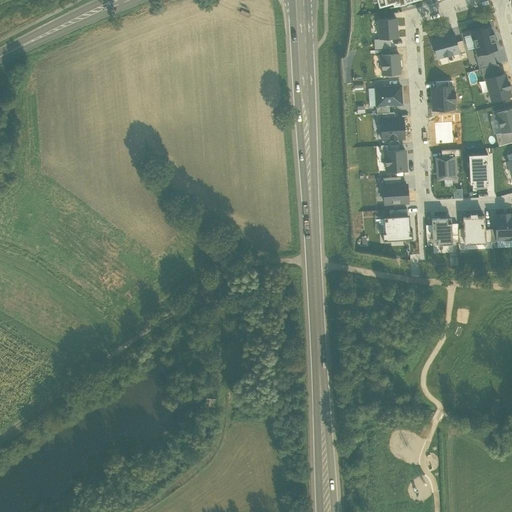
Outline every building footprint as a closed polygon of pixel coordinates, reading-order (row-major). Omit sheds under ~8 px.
[(424,0),(372,0),(376,13),(389,9),(389,12),(425,3),(424,0)] [(397,20),(379,20),(380,39),(398,39),(397,20)] [(470,33),(477,57),(498,51),(492,28),(470,33)] [(455,33),(432,39),(437,60),(460,54),(455,33)] [(400,54),(381,55),(382,75),(401,74),(400,54)] [(485,79),(491,103),(511,98),(505,74),(485,79)] [(401,86),(375,87),(376,107),(403,105),(401,86)] [(454,86),(430,88),(432,109),(456,108),(454,86)] [(511,129),(511,108),(496,113),(502,132),(511,129)] [(404,118),(380,119),(382,141),(405,140),(404,118)] [(511,141),(511,132),(497,133),(497,141),(511,141)] [(407,150),(384,151),(386,171),(408,170),(407,150)] [(436,158),(437,180),(457,179),(456,157),(436,158)] [(383,186),(401,185),(400,176),(382,177),(383,186)] [(401,185),(383,186),(384,203),(408,202),(407,189),(406,189),(406,184),(401,185)] [(497,241),(511,240),(511,214),(495,215),(497,241)] [(464,246),(486,245),(485,217),(477,218),(477,215),(470,216),(470,218),(463,218),(464,246)] [(409,218),(386,218),(386,222),(384,222),(385,232),(386,232),(386,236),(383,236),(384,240),(386,240),(386,241),(412,240),(412,236),(410,236),(409,218)] [(439,245),(452,245),(451,225),(446,225),(446,220),(432,220),(433,241),(439,241),(439,245)]
